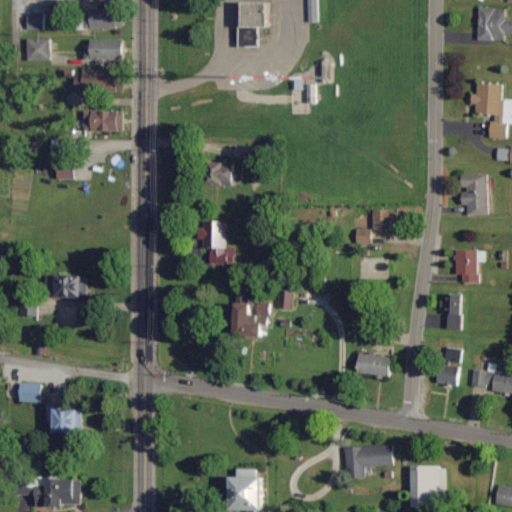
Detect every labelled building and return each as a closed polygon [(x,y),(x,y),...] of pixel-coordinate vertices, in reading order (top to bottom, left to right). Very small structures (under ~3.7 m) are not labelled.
[(319,0),(309,0),(310,22),(320,22),(319,0)] [(241,13),(242,48),(262,47),(262,29),(274,29),(273,2),(247,3),(247,13),(241,13)] [(507,41),(507,34),(511,33),(511,19),(508,19),(508,8),(482,8),(481,40),(507,41)] [(94,29),(125,29),(125,9),(94,9),(94,29)] [(28,30),(45,30),(45,13),(28,12),(28,30)] [(29,39),(29,61),(52,61),(52,39),(29,39)] [(95,60),(128,59),(127,39),(94,40),(95,60)] [(78,71),(78,91),(127,92),(127,72),(78,71)] [(511,99),(505,99),(505,84),(479,84),(479,95),(476,95),(475,115),(493,115),(492,138),(510,138),(510,124),(511,123),(511,99)] [(126,111),(93,111),(93,122),(88,122),(88,131),(126,131),(126,111)] [(265,146),(254,146),(253,163),(264,163),(265,146)] [(511,160),(511,149),(500,148),(499,160),(511,160)] [(59,179),(77,179),(77,162),(59,162),(59,179)] [(238,187),(239,164),(214,163),(213,186),(238,187)] [(470,215),(491,215),(490,174),(464,175),(464,190),(464,206),(470,206),(470,215)] [(402,229),(402,209),(377,210),(377,229),(402,229)] [(212,264),(236,264),(236,248),(228,247),(228,222),(206,222),(205,249),(212,249),(212,264)] [(375,244),(375,229),(359,229),(358,244),(375,244)] [(489,262),(488,250),(459,251),(459,275),(465,275),(465,283),(481,282),(481,262),(489,262)] [(90,276),(61,276),(60,298),(89,299),(90,276)] [(296,291),(281,290),(281,308),(295,309),(296,291)] [(464,294),(448,294),(447,329),(463,330),(464,294)] [(270,337),(271,303),(259,303),(259,295),(241,295),(240,337),(270,337)] [(40,317),(40,297),(23,296),(23,316),(40,317)] [(394,355),(361,354),(360,374),(394,375),(394,355)] [(463,366),(441,364),(439,383),(461,385),(463,366)] [(511,392),(511,372),(494,371),(494,370),(475,369),(474,385),(495,387),(495,391),(511,392)] [(22,401),(44,402),(44,384),(22,383),(22,401)] [(53,432),(85,433),(85,407),(53,407),(53,432)] [(397,465),(397,444),(348,446),(349,477),(367,476),(367,466),(397,465)] [(415,506),(441,506),(441,495),(448,494),(448,465),(415,466),(415,506)] [(270,475),(260,475),(260,468),(238,468),(238,509),(270,509),(270,475)] [(84,478),(45,478),(45,487),(39,487),(38,505),(84,505),(84,478)] [(511,484),(502,483),(498,503),(511,505),(511,484)]
